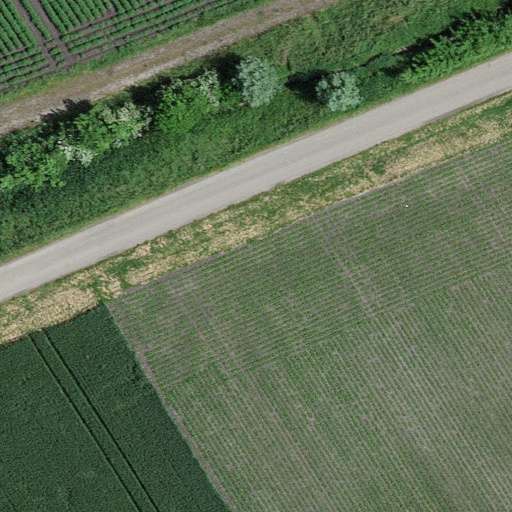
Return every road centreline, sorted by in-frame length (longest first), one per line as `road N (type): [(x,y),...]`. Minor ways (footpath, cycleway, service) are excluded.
road 1 (unclassified): [(0,295),(511,83)]
road 2 (track): [(291,0),(0,120)]
